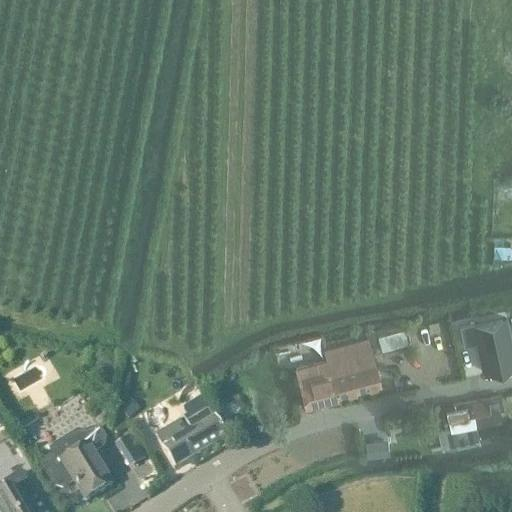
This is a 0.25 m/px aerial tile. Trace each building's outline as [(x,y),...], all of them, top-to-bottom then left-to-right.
[(473,324),(460,327),(464,347),(477,344),(484,372),(511,366),(511,351),(505,319),(474,326),(473,324)] [(408,346),(404,331),(391,334),(378,338),(382,353),(408,346)] [(380,386),(368,340),(325,352),(328,362),(296,370),(307,411),(339,402),(338,397),(380,386)] [(96,373),(117,375),(119,362),(98,359),(96,373)] [(507,431),(500,396),(471,402),(478,437),(507,431)] [(184,407),(191,419),(203,412),(196,400),(184,407)] [(437,430),(441,447),(441,449),(479,441),(478,437),(471,402),(441,408),(445,429),(437,430)] [(174,472),(227,440),(215,420),(213,421),(208,412),(187,426),(184,421),(180,423),(155,439),(163,452),(161,452),(174,472)] [(23,451),(30,447),(22,433),(15,437),(23,451)] [(46,463),(44,470),(55,488),(62,489),(73,483),(86,503),(112,487),(92,455),(103,448),(104,442),(100,435),(94,433),(87,437),(78,435),(55,450),(52,459),(46,463)] [(366,442),(367,454),(367,457),(387,455),(386,440),(366,442)] [(8,496),(0,500),(0,511),(29,511),(25,505),(37,498),(22,474),(2,485),(8,496)]
